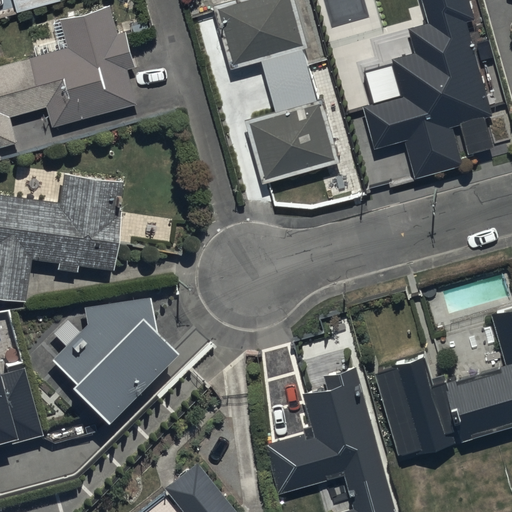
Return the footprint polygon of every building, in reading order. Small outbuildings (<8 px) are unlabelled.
[(14,0),(18,15),(61,5),(59,0),(14,0)] [(309,51),(294,0),(242,0),(215,8),(233,72),(262,64),(277,115),(246,124),(264,187),(341,165),(323,101),(317,103),(303,53),(309,51)] [(464,169),(454,128),(463,126),(470,155),(494,149),(487,121),(492,120),(469,24),(473,23),(467,0),(424,0),(431,25),(412,29),(419,56),(395,62),(404,100),(366,109),(376,151),(408,144),(417,180),(464,169)] [(0,149),(19,144),(12,118),(47,107),(54,130),(136,106),(126,73),(136,70),(126,35),(118,37),(110,9),(61,23),(69,49),(0,69),(0,149)] [(58,205),(0,198),(0,302),(24,306),(29,264),(56,267),(56,273),(75,276),(76,269),(111,273),(121,186),(61,178),(58,205)] [(86,329),(50,363),(74,388),(69,394),(105,430),(176,361),(155,339),(147,300),(83,313),(86,329)] [(425,360),(375,374),(398,460),(436,449),(434,442),(461,435),(456,417),(511,401),(511,310),(491,316),(505,368),(446,384),(443,375),(430,378),(425,360)] [(314,435),(266,446),(278,496),(348,480),(355,511),(354,511),(394,511),(361,367),(324,376),(327,391),(305,397),(314,435)] [(0,374),(0,446),(43,435),(25,368),(0,375),(0,374)] [(237,511),(199,465),(167,491),(184,511),(237,511)]
